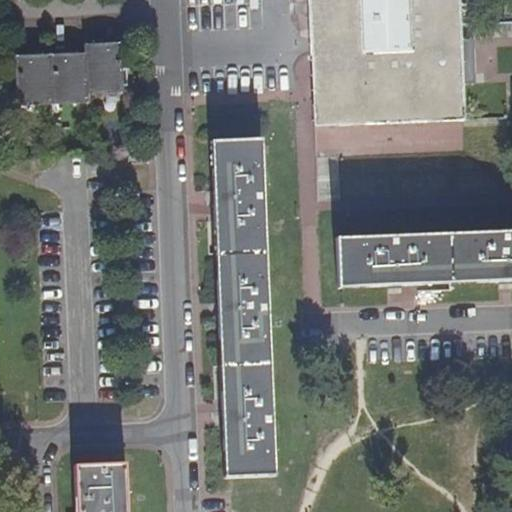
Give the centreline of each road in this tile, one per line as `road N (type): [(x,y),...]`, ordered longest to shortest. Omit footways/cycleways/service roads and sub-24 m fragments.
road 1 (residential): [(164,0),(182,429)]
road 2 (residential): [(314,327),(511,320)]
road 3 (residential): [(40,436),(182,429)]
